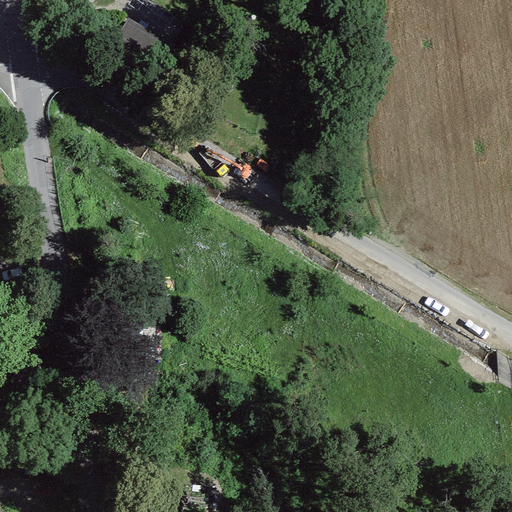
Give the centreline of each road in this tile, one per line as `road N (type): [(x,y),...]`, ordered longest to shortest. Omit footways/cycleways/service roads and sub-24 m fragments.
road 1 (residential): [(24,64),(94,83),(511,335)]
road 2 (residential): [(24,64),(91,511)]
